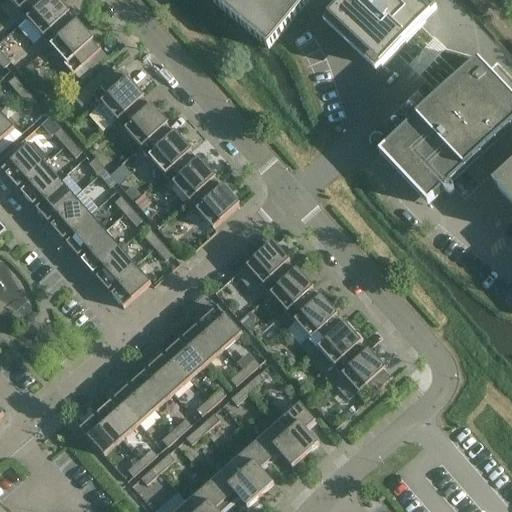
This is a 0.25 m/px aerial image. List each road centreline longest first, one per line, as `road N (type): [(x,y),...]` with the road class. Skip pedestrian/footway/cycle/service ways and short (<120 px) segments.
road 1 (residential): [(333,487),(437,395),(445,378),(438,359),(289,195)]
road 2 (residential): [(289,195),(120,0)]
road 3 (residential): [(125,336),(289,195)]
road 4 (residential): [(125,336),(0,191)]
road 5 (residential): [(32,419),(125,336)]
